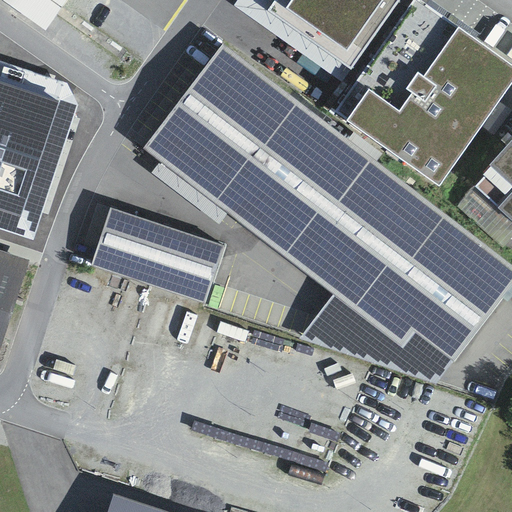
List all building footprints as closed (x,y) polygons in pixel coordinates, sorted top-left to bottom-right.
[(67,0),(0,0),(45,32),(67,0)] [(396,10),(381,0),(285,0),(273,18),(350,74),(396,10)] [(511,91),(511,81),(416,14),(338,123),(439,194),(511,91)] [(0,228),(34,240),(79,105),(66,82),(0,60),(0,228)] [(511,282),(511,279),(222,61),(155,150),(446,370),(511,282)] [(511,155),(477,194),(511,226),(511,155)] [(221,255),(112,219),(95,270),(204,306),(221,255)] [(0,347),(31,250),(0,240),(0,347)] [(197,511),(115,485),(106,511),(197,511)]
